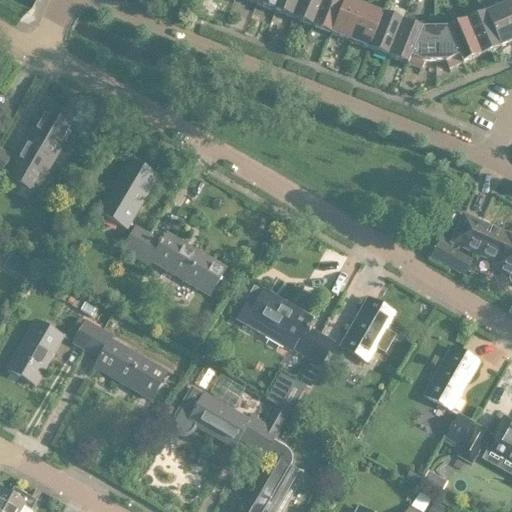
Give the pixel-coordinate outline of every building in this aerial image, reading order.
[(255,0),(254,5),(272,12),(277,0),(255,0)] [(298,0),(277,0),(272,12),(291,20),(298,0)] [(298,0),(291,20),(309,27),(320,0),(298,0)] [(320,0),(309,27),(328,34),(341,0),(320,0)] [(341,0),(328,34),(347,42),(361,7),(344,0),(341,0)] [(511,0),(500,6),(511,34),(511,0)] [(497,49),(511,42),(511,34),(500,6),(482,14),(497,49)] [(347,42),(367,50),(381,15),(361,7),(347,42)] [(479,57),(497,49),(482,14),(464,22),(479,57)] [(367,50),(386,58),(400,22),(381,15),(367,50)] [(386,58),(405,65),(419,30),(400,22),(386,58)] [(464,22),(446,30),(461,65),(479,57),(464,22)] [(422,63),(433,63),(432,30),(419,30),(405,65),(419,71),(422,63)] [(447,71),(461,65),(446,30),(432,30),(433,63),(443,63),(447,71)] [(25,147),(16,163),(11,171),(6,180),(7,181),(8,178),(39,196),(38,198),(39,199),(51,178),(44,175),(70,129),(43,114),(35,129),(25,147)] [(127,163),(97,214),(124,231),(155,179),(127,163)] [(501,236),(462,219),(448,251),(455,255),(498,274),(497,276),(511,282),(511,242),(504,260),(492,255),(501,236)] [(36,230),(22,238),(28,248),(42,240),(36,230)] [(121,253),(135,261),(148,238),(134,230),(121,253)] [(194,290),(198,292),(207,298),(223,271),(213,265),(166,237),(161,245),(148,238),(135,261),(137,262),(146,268),(149,269),(151,265),(194,290)] [(438,245),(430,259),(447,269),(455,255),(448,251),(438,245)] [(246,300),(238,315),(234,322),(258,336),(262,329),(293,348),(290,352),(305,361),(319,337),(306,330),(311,321),(262,293),(262,292),(259,297),(251,293),(248,298),(255,302),(254,304),(246,300)] [(367,300),(338,349),(365,365),(374,349),(383,355),(394,337),(384,331),(393,316),(367,300)] [(79,312),(90,318),(94,309),(83,303),(79,312)] [(84,352),(98,329),(99,329),(100,327),(82,317),(80,321),(77,319),(72,328),(78,331),(71,344),(84,352)] [(60,332),(57,336),(34,323),(6,372),(31,387),(59,338),(67,343),(70,338),(60,332)] [(102,331),(99,329),(98,329),(84,352),(98,359),(93,368),(150,402),(166,375),(109,342),(112,337),(114,332),(105,327),(102,331)] [(331,345),(319,337),(305,361),(318,368),(331,345)] [(212,351),(203,346),(198,354),(206,360),(212,351)] [(422,398),(449,413),(477,364),(450,349),(422,398)] [(279,377),(265,403),(279,410),(293,385),(279,377)] [(168,423),(168,426),(169,430),(170,433),(172,435),(175,437),(178,438),(181,438),(185,437),(187,436),(190,433),(193,428),(231,450),(236,440),(249,448),(262,426),(249,418),(246,423),(201,397),(188,389),(182,398),(168,423)] [(244,511),(280,511),(300,477),(286,469),(288,465),(288,461),(288,457),(286,454),(284,450),(281,448),(271,443),(276,434),(285,417),(274,411),(265,427),(262,426),(249,448),(263,456),(262,458),(272,464),(244,511)] [(445,439),(458,447),(470,425),(457,418),(445,439)] [(511,425),(501,420),(484,450),(511,465),(511,425)] [(474,427),(456,458),(469,466),(487,434),(474,427)] [(342,436),(338,442),(337,444),(349,450),(350,449),(353,442),(354,441),(342,435),(342,436)] [(350,449),(360,454),(364,448),(353,442),(350,449)] [(444,473),(456,452),(442,444),(430,465),(444,473)] [(402,480),(414,487),(419,479),(406,472),(402,480)] [(0,494),(0,511),(18,511),(21,508),(29,511),(34,502),(11,489),(6,498),(0,494)] [(407,511),(424,511),(431,501),(418,494),(407,511)] [(443,511),(444,510),(432,503),(426,511),(443,511)]
